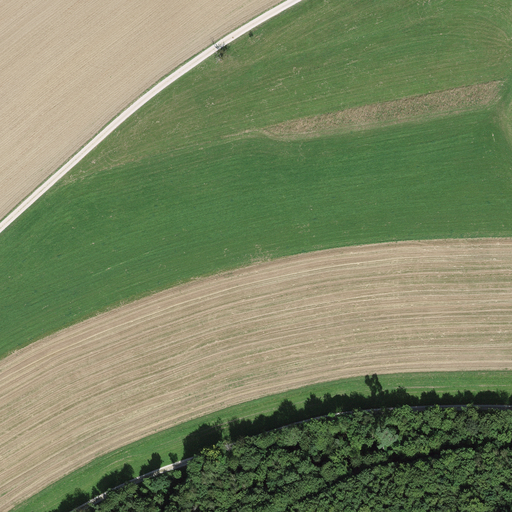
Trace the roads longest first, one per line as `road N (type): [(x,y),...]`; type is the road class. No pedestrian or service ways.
road 1 (track): [(77,511),(154,473),(321,418),(511,408)]
road 2 (track): [(0,235),(173,80),(302,0)]
road 3 (track): [(511,451),(398,465),(290,511)]
